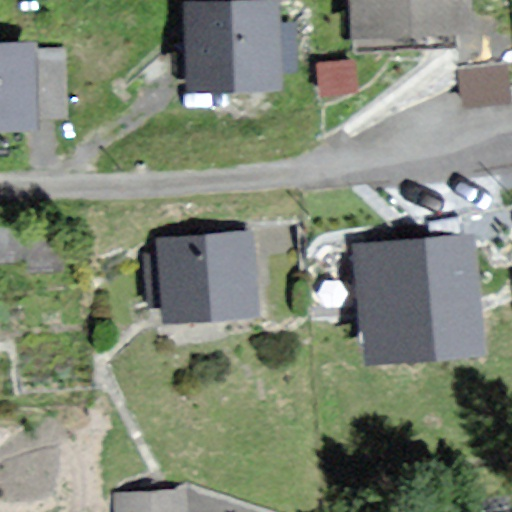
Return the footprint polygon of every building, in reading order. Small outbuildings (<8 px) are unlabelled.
[(466,0),(354,0),(356,28),(467,22),(466,0)] [(274,2),(188,6),(192,85),(278,81),(274,2)] [(30,45),(0,44),(0,122),(33,123),(33,114),(61,113),(60,49),(31,49),(30,45)] [(56,231),(2,229),(1,257),(28,258),(28,267),(56,267),(56,231)] [(249,235),(160,241),(161,253),(147,254),(151,303),(164,302),(165,316),(255,309),(249,235)] [(467,238),(363,249),(374,354),(477,344),(467,238)] [(171,492),(117,494),(117,511),(184,511),(184,492),(171,492)]
